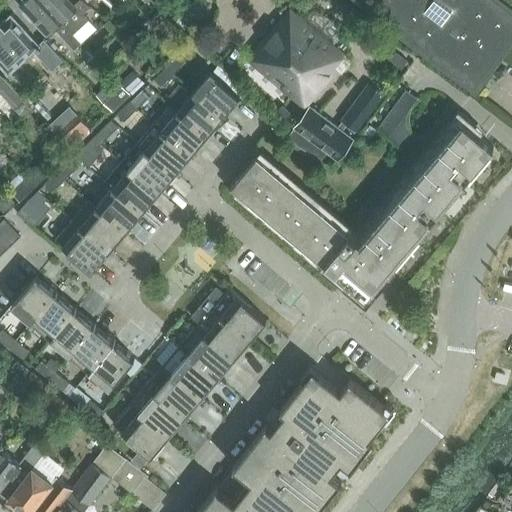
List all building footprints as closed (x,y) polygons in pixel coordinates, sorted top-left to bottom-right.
[(73,34),(42,0),(25,0),(20,5),(47,35),(55,27),(71,45),(78,39),(73,34)] [(69,0),(42,0),(73,34),(80,27),(69,15),(77,8),(69,0)] [(354,0),(473,89),(511,37),(511,13),(493,0),(354,0)] [(290,10),(249,59),(250,59),(290,94),(304,106),(335,70),(331,67),(343,54),(332,45),(340,36),(340,30),(333,24),(335,22),(335,21),(326,14),(324,16),(317,10),(311,11),(303,20),(290,10)] [(39,43),(12,13),(1,23),(0,22),(0,62),(10,73),(34,50),(52,70),(63,59),(44,39),(39,43)] [(392,45),(385,53),(397,63),(404,54),(392,45)] [(167,67),(174,74),(187,62),(180,54),(167,67)] [(174,74),(167,67),(154,79),(161,86),(174,74)] [(240,96),(210,71),(193,91),(223,116),(240,96)] [(0,93),(1,94),(11,86),(0,73),(0,93)] [(295,128),(288,138),(300,147),(319,162),(327,152),(338,161),(354,139),(343,130),(348,123),(356,129),(357,129),(383,94),(369,84),(338,127),(336,125),(311,106),(309,109),(295,128)] [(143,90),(130,102),(137,109),(150,97),(143,90)] [(223,116),(193,91),(177,110),(206,135),(223,116)] [(117,114),(124,122),(137,109),(130,102),(117,114)] [(206,135),(177,110),(170,104),(153,123),(190,154),(206,135)] [(77,114),(56,134),(71,150),(92,131),(77,114)] [(494,147),(464,122),(361,243),(257,154),(231,184),(366,298),(494,147)] [(190,154),(153,123),(137,143),(174,174),(190,154)] [(93,137),(101,144),(113,132),(106,125),(93,137)] [(101,144),(93,137),(81,150),(88,157),(101,144)] [(121,162),(158,193),(174,174),(137,143),(121,162)] [(57,172),(64,180),(77,168),(70,160),(57,172)] [(112,188),(141,212),(158,193),(121,162),(104,182),(112,188)] [(64,180),(57,172),(44,185),(51,192),(64,180)] [(141,212),(112,188),(96,206),(125,231),(141,212)] [(16,213),(24,220),(36,206),(28,200),(16,213)] [(109,251),(125,231),(96,206),(89,200),(72,219),(109,251)] [(20,236),(4,219),(0,222),(0,233),(11,245),(20,236)] [(109,251),(72,219),(55,240),(92,271),(109,251)] [(11,245),(0,233),(0,252),(1,254),(11,245)] [(57,292),(37,275),(12,304),(32,321),(57,292)] [(250,340),(267,320),(228,287),(211,307),(250,340)] [(76,308),(57,292),(32,321),(51,338),(76,308)] [(250,340),(211,307),(195,327),(233,359),(250,340)] [(95,325),(76,308),(51,338),(71,354),(95,325)] [(115,341),(95,325),(71,354),(90,370),(115,341)] [(233,359),(195,327),(179,346),(217,378),(233,359)] [(0,331),(0,340),(10,348),(16,340),(2,329),(0,331)] [(16,340),(10,348),(24,359),(30,351),(16,340)] [(135,358),(115,341),(90,370),(110,387),(135,358)] [(217,378),(179,346),(163,365),(201,397),(217,378)] [(310,511),(391,411),(322,356),(198,511),(310,511)] [(35,368),(49,380),(56,372),(42,361),(35,368)] [(0,388),(13,372),(3,365),(0,368),(0,388)] [(201,397),(163,365),(146,384),(184,417),(201,397)] [(56,372),(49,380),(63,391),(70,383),(56,372)] [(184,417),(146,384),(130,403),(168,436),(184,417)] [(83,407),(98,419),(104,411),(90,399),(83,407)] [(168,436),(130,403),(113,424),(151,456),(168,436)] [(31,469),(34,466),(39,459),(44,453),(35,445),(20,463),(3,449),(0,452),(0,492),(8,499),(31,469)] [(153,509),(167,492),(109,446),(75,488),(56,511),(84,511),(112,477),(153,509)] [(24,511),(56,511),(75,488),(63,481),(57,476),(53,481),(34,466),(31,469),(8,499),(24,511)]
